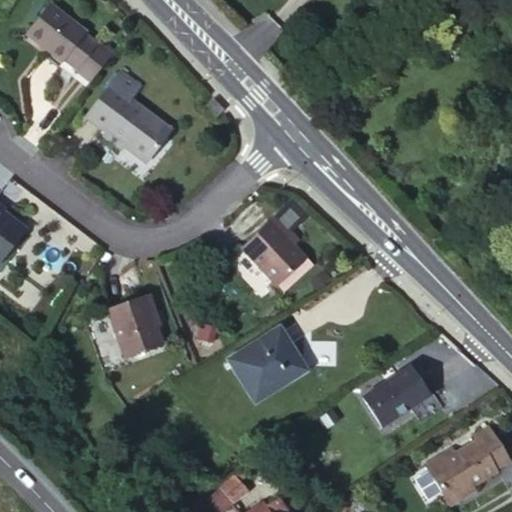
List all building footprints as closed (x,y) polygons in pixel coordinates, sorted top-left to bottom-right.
[(21,34),(56,66),(59,62),(71,73),(94,46),(81,35),(83,33),(48,1),(21,34)] [(94,46),(71,73),(86,84),(108,58),(94,46)] [(107,87),(85,114),(105,131),(99,138),(92,146),(110,162),(118,153),(124,145),(143,162),(166,135),(107,87)] [(219,101),(211,110),(219,118),(228,111),(219,101)] [(105,131),(85,114),(78,122),(99,138),(105,131)] [(138,169),(143,162),(124,145),(118,153),(138,169)] [(0,253),(18,233),(0,217),(0,253)] [(281,285),(295,271),(306,259),(284,236),(289,232),(276,219),(247,250),(281,285)] [(306,259),(295,271),(303,280),(315,267),(306,259)] [(149,294),(108,309),(121,356),(157,344),(149,315),(154,314),(149,294)] [(277,338),(229,368),(252,405),(302,374),(277,338)] [(406,372),(378,388),(393,415),(422,397),(406,372)] [(393,415),(378,388),(356,402),(373,427),(393,415)] [(426,473),(447,511),(470,500),(466,493),(511,468),(490,430),(475,442),(478,446),(426,473)] [(224,503),(241,490),(236,484),(242,480),(238,475),(203,500),(212,511),(216,511),(226,506),(224,503)] [(224,503),(226,506),(243,493),(241,490),(224,503)] [(248,511),(278,511),(272,502),(260,510),(258,506),(248,511)]
